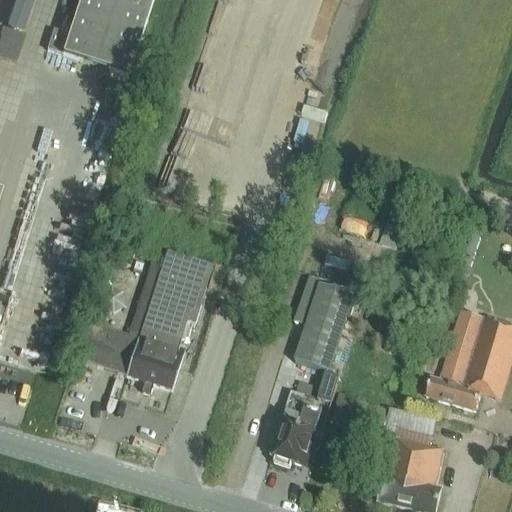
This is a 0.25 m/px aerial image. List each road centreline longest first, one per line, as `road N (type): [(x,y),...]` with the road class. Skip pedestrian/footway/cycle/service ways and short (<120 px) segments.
road 1 (unknown): [(183,497),(257,222)]
road 2 (unclassified): [(235,511),(0,444)]
road 3 (unknown): [(24,125),(50,0)]
